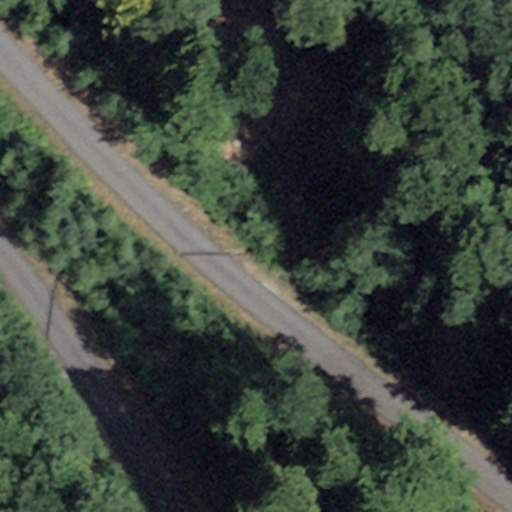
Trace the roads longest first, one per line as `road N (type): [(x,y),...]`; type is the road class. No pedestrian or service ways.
road 1 (unclassified): [(511,494),(187,242),(0,51)]
road 2 (unclassified): [(0,254),(60,330),(167,511)]
